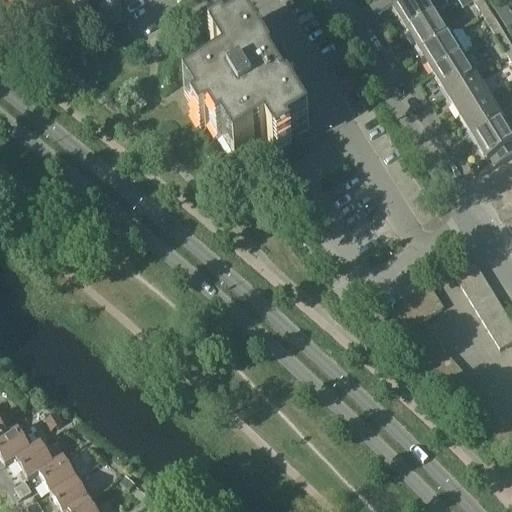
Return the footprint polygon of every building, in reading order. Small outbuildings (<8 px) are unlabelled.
[(67,13),(88,0),(16,0),(29,21),(61,2),(67,13)] [(426,0),(410,0),(392,11),(405,32),(407,34),(437,16),(435,13),(426,0)] [(483,2),(475,7),(481,16),(481,17),(489,12),(488,11),(483,2)] [(489,12),(481,17),(487,27),(488,28),(496,23),(495,22),(489,12)] [(437,16),(407,34),(419,54),(420,55),(450,37),(437,16)] [(496,23),(488,28),(494,37),(495,39),(502,34),(501,32),(496,23)] [(309,131),(276,78),(274,79),(270,72),(272,71),(247,30),(211,51),(223,72),(184,96),(193,109),(205,129),(206,131),(212,127),(214,125),(234,158),(235,160),(265,141),(266,140),(274,153),(294,141),(295,140),(309,131)] [(450,37),(420,55),(432,75),(433,77),(463,58),(468,55),(470,52),(472,49),(462,32),(461,33),(456,33),(450,37)] [(502,34),(495,39),(501,49),(509,44),(502,34)] [(511,49),(509,44),(501,49),(507,59),(508,60),(511,57),(511,49)] [(463,58),(433,77),(446,97),(446,98),(447,98),(476,80),(476,79),(463,58)] [(476,80),(447,98),(459,119),(460,120),(490,101),(489,100),(476,80)] [(490,101),(460,120),(472,140),(473,141),(503,123),(502,121),(490,101)] [(503,123),(473,141),(486,162),(489,160),(494,167),(495,169),(509,161),(511,158),(511,117),(503,123)] [(213,159),(219,169),(220,170),(227,165),(221,155),(218,157),(213,159)] [(481,277),(475,267),(474,268),(454,279),(455,279),(461,289),(481,277)] [(481,277),(461,289),(467,299),(487,287),(481,277)] [(473,310),(494,297),(487,287),(467,299),(473,310)] [(432,293),(431,291),(420,298),(433,319),(443,311),(432,293)] [(497,302),(494,297),(473,310),(480,320),(500,307),(499,305),(497,302)] [(433,319),(420,298),(389,316),(403,337),(422,325),(433,319)] [(480,320),(486,330),(506,318),(500,307),(480,320)] [(511,326),(506,318),(486,330),(492,340),(511,328),(511,326)] [(429,335),(422,325),(403,337),(410,347),(429,335)] [(511,328),(492,340),(499,351),(511,344),(511,328)] [(436,347),(429,335),(410,347),(418,360),(436,347)] [(436,347),(418,360),(421,365),(426,370),(443,355),(438,349),(436,347)] [(443,355),(426,370),(434,379),(451,364),(443,355)] [(442,388),(459,373),(451,364),(434,379),(442,388)] [(466,382),(459,373),(442,388),(450,397),(466,382)] [(466,382),(450,397),(457,406),(474,391),(466,382)] [(474,391),(457,406),(465,415),(482,400),(474,391)] [(465,415),(473,423),(490,408),(482,400),(465,415)] [(498,417),(490,408),(473,423),(481,432),(498,417)] [(60,428),(55,419),(54,417),(53,417),(44,423),(50,434),(60,428)] [(498,417),(481,432),(489,441),(505,426),(498,417)] [(0,420),(0,443),(10,437),(0,420)] [(505,426),(489,441),(501,455),(511,448),(511,422),(505,426)] [(20,431),(10,437),(0,443),(0,466),(3,472),(14,465),(33,452),(20,431)] [(44,445),(33,452),(14,465),(26,486),(37,479),(36,478),(56,466),(56,465),(64,460),(57,448),(47,451),(44,445)] [(66,459),(64,460),(56,465),(56,466),(36,478),(37,479),(49,499),(79,480),(66,459)] [(119,486),(129,495),(135,487),(124,479),(119,486)] [(73,511),(92,501),(79,480),(49,499),(57,511),(73,511)] [(30,497),(24,487),(14,493),(20,503),(30,497)] [(98,511),(92,501),(73,511),(98,511)]
